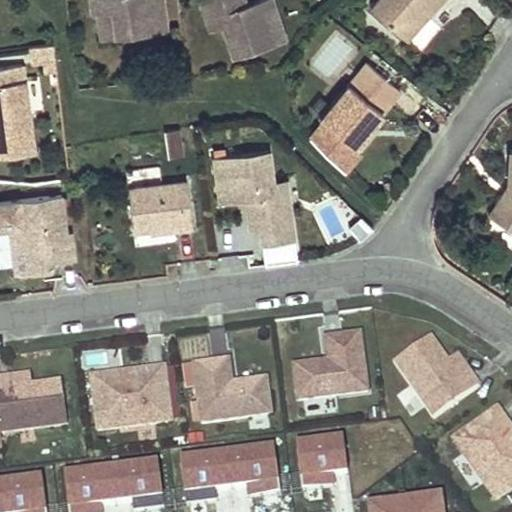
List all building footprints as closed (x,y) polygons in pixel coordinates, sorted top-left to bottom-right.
[(89,0),(91,13),(96,12),(112,11),(116,37),(167,31),(163,0),(89,0)] [(233,57),(286,40),(272,0),(255,0),(253,1),(254,4),(247,7),(246,4),(244,0),(199,0),(201,6),(215,1),(223,26),(233,57)] [(378,0),(370,9),(401,36),(432,0),(378,0)] [(432,0),(401,36),(406,40),(440,0),(432,0)] [(215,1),(201,6),(210,31),(223,26),(215,1)] [(99,40),(116,37),(112,11),(96,12),(99,40)] [(45,71),(56,69),(53,43),(29,47),(31,63),(44,62),(45,71)] [(401,90),(367,62),(319,119),(354,147),(372,125),(401,90)] [(22,64),(0,67),(0,156),(34,152),(22,64)] [(354,147),(361,152),(378,131),(372,125),(354,147)] [(183,155),(179,128),(166,130),(170,156),(183,155)] [(511,149),(510,149),(508,185),(511,185),(511,192),(494,218),(511,230),(511,149)] [(269,150),(214,157),(220,203),(238,201),(238,197),(246,196),(246,199),(251,230),(260,228),(263,245),(295,240),(290,206),(277,208),(273,182),(269,150)] [(186,180),(128,188),(134,231),(151,229),(175,226),(175,230),(193,228),(186,180)] [(277,208),(290,206),(286,180),(273,182),(277,208)] [(488,214),(494,218),(511,192),(511,185),(508,185),(488,214)] [(0,235),(9,234),(11,248),(24,246),(28,273),(54,270),(53,262),(77,259),(74,231),(67,232),(62,195),(19,200),(0,202),(0,235)] [(374,233),(363,221),(351,231),(362,243),(374,233)] [(28,273),(24,246),(11,248),(15,275),(28,273)] [(361,334),(326,338),(329,361),(329,365),(324,365),(323,362),(295,365),(299,401),(368,392),(361,334)] [(479,387),(470,373),(460,380),(447,362),(430,337),(395,362),(434,418),(479,387)] [(457,355),(447,362),(460,380),(470,373),(457,355)] [(232,384),(229,361),(194,365),(202,423),(270,414),(266,380),(238,383),(238,386),(233,387),(232,384)] [(110,375),(91,376),(98,431),(171,422),(165,368),(148,370),(149,376),(111,380),(110,375)] [(111,380),(149,376),(148,370),(110,375),(111,380)] [(11,389),(33,386),(32,375),(9,377),(11,389)] [(0,378),(0,430),(1,434),(68,425),(62,382),(33,386),(11,389),(9,377),(0,378)] [(509,424),(498,409),(453,441),(496,501),(511,489),(511,438),(504,427),(509,424)] [(348,474),(343,441),(297,447),(303,491),(333,487),(332,476),(348,474)] [(281,494),(275,449),(181,462),(187,506),(217,502),(216,491),(248,486),(250,498),(281,494)] [(146,511),(164,510),(159,465),(65,477),(69,511),(100,511),(100,506),(133,502),(134,511),(146,511)] [(0,511),(47,511),(43,480),(0,485),(0,511)] [(442,511),(441,502),(407,507),(406,503),(374,507),(374,511),(442,511)]
